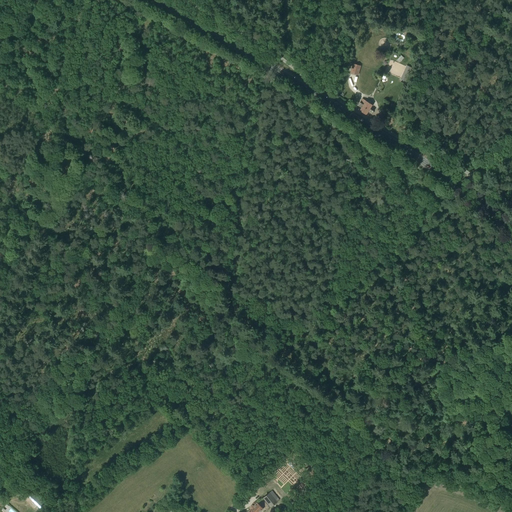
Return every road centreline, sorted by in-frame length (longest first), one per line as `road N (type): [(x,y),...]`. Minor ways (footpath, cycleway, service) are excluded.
road 1 (primary): [(511,230),(449,181),(151,0)]
road 2 (unknown): [(83,0),(49,119),(41,223)]
